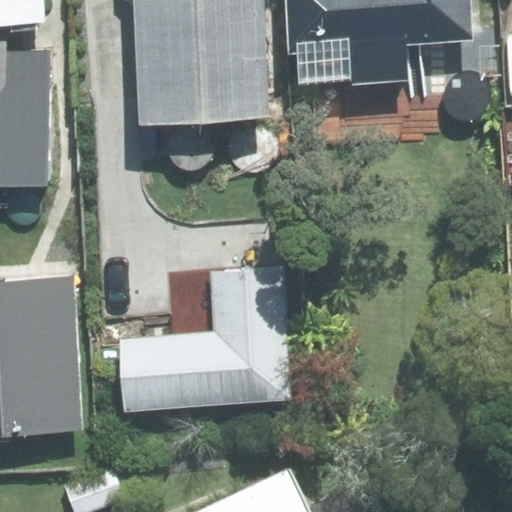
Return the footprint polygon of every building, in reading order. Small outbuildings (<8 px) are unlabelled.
[(0,0),(0,28),(52,24),(50,0),(0,0)] [(272,0),(146,0),(154,132),(280,126),(272,0)] [(296,0),(301,59),(480,45),(476,0),(296,0)] [(0,192),(58,191),(55,88),(11,88),(10,38),(0,38),(0,192)] [(0,336),(2,362),(0,362),(0,431),(93,424),(81,272),(0,278),(0,336)] [(307,511),(294,483),(232,511),(307,511)]
